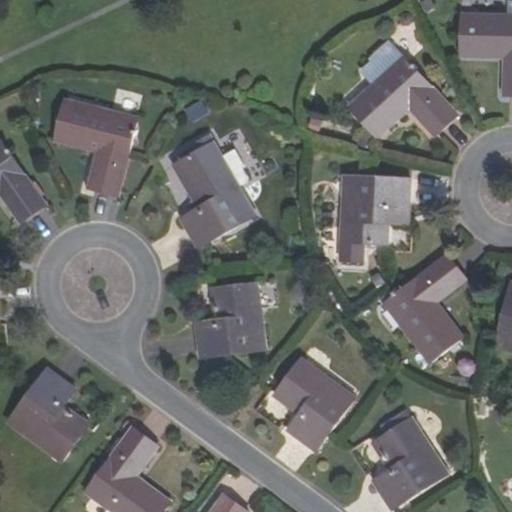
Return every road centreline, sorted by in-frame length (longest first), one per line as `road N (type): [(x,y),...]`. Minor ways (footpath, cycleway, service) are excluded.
road 1 (residential): [(123,329),(144,305),(146,273),(116,238),(84,236),(68,243),(47,272),(49,307),(74,332),(109,335)]
road 2 (residential): [(321,511),(130,372),(109,335)]
road 3 (residential): [(511,139),(476,156),(465,182),(476,222),(511,239)]
